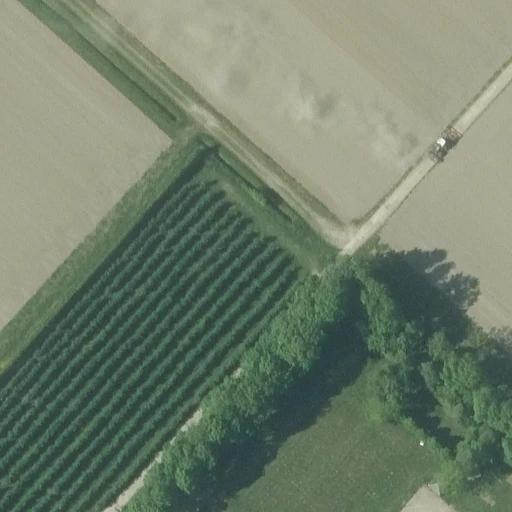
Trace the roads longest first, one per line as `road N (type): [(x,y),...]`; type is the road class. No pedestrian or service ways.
road 1 (track): [(112,511),(511,70)]
road 2 (track): [(349,250),(66,0)]
